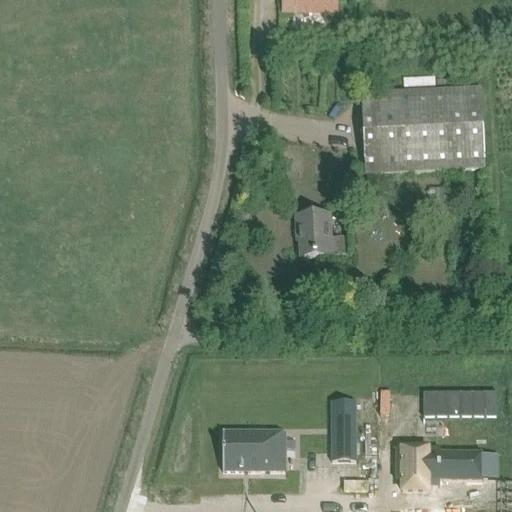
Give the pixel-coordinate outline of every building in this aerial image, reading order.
[(284,0),(284,12),(334,12),(334,0),(284,0)] [(435,80),(403,81),(404,92),(435,91),(435,82),(435,80)] [(447,81),(435,82),(435,91),(447,91),(447,81)] [(382,96),(362,97),(365,177),(385,176),(485,171),(482,91),(409,94),(397,95),(397,85),(385,85),(386,96),(382,96)] [(300,233),(302,260),(345,257),(344,239),(330,240),(329,216),(297,218),(298,233),(300,233)] [(332,404),(332,464),(356,464),(356,404),(332,404)] [(223,434),(223,474),(285,474),(285,450),(285,442),(285,434),(268,434),(248,434),(223,434)] [(285,442),(285,450),(295,450),(295,442),(285,442)] [(396,450),(396,479),(402,479),(402,493),(428,493),(428,482),(482,482),(482,481),(489,480),(498,480),(498,456),(482,456),(482,454),(428,454),(428,450),(396,450)]
